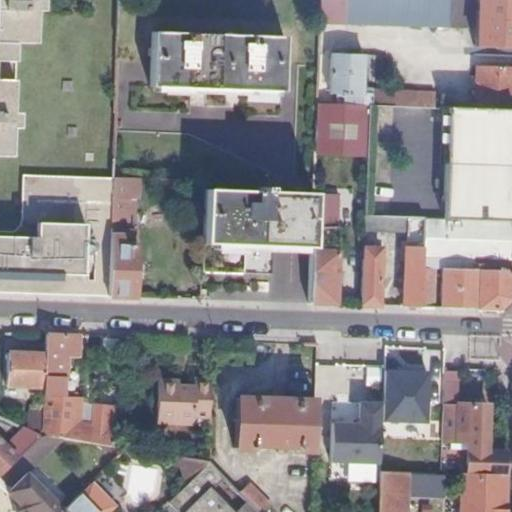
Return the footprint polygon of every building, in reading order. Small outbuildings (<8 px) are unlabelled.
[(106,298),(112,181),(22,178),(20,226),(13,234),(0,233),(0,158),(11,159),(12,130),(19,131),(20,114),(13,113),(15,45),(37,46),(38,13),(44,13),(44,0),(0,0),(0,294),(10,295),(106,298)] [(347,25),(348,0),(319,0),(320,25),(347,25)] [(511,0),(348,0),(347,25),(476,29),(475,47),(511,48),(511,0)] [(283,38),(152,33),(150,88),(282,93),(283,38)] [(343,95),(343,105),(369,106),(395,106),(434,107),(434,92),(363,90),(364,54),(331,53),(330,95),(343,95)] [(511,65),(478,64),(476,108),(511,109),(511,65)] [(343,105),(317,104),(315,155),(367,156),(369,106),(343,105)] [(511,180),(511,109),(476,108),(444,107),(442,200),(511,201),(511,180)] [(137,179),(112,178),(112,181),(106,298),(135,299),(137,245),(135,245),(137,179)] [(324,183),(315,183),(314,193),(323,193),(324,183)] [(260,193),(203,191),(200,272),(271,273),(271,248),(312,250),(314,207),(314,195),(268,193),(268,189),(261,188),(260,193)] [(511,220),(511,201),(442,200),(442,219),(511,220)] [(310,304),(337,305),(338,251),(325,251),(326,207),(314,207),(312,250),(310,304)] [(423,256),(424,218),(392,217),(365,216),(364,240),(407,242),(404,307),(421,308),(422,268),(423,256)] [(511,259),(511,220),(442,219),(424,218),(423,256),(467,258),(473,258),(511,259)] [(363,306),(380,306),(382,249),(364,248),(363,306)] [(511,298),(511,273),(511,265),(486,265),(485,270),(473,270),(473,258),(467,258),(466,269),(442,268),(441,309),(473,310),(500,311),(511,298)] [(421,308),(434,308),(436,268),(422,268),(421,308)] [(66,336),(46,336),(46,356),(45,379),(66,380),(68,380),(69,357),(79,357),(80,337),(66,336)] [(254,343),(214,341),(213,371),(219,371),(220,366),(253,367),(254,343)] [(408,348),(386,347),(385,367),(383,405),(381,465),(381,472),(388,472),(388,467),(407,467),(408,424),(402,424),(403,353),(408,354),(408,348)] [(424,349),(414,349),(413,364),(424,364),(424,349)] [(45,379),(46,356),(9,354),(8,387),(44,389),(45,379)] [(118,390),(120,357),(105,357),(105,371),(111,371),(111,379),(108,379),(108,389),(118,390)] [(44,389),(44,397),(65,398),(66,380),(45,379),(44,389)] [(211,419),(213,381),(196,379),(195,387),(181,386),(181,382),(160,382),(158,423),(196,425),(196,418),(211,419)] [(44,397),(42,436),(63,439),(116,448),(117,408),(95,408),(95,427),(80,426),(81,399),(78,398),(65,398),(44,397)] [(314,453),(316,402),(238,399),(236,450),(252,451),(255,447),(279,447),(279,453),(284,453),(284,448),(296,448),(299,452),(314,453)] [(381,465),(383,405),(360,404),(360,421),(355,426),(333,425),(332,464),(381,465)] [(458,408),(443,407),(442,424),(488,426),(488,407),(459,405),(458,408)] [(443,425),(442,442),(453,442),(453,435),(470,435),(468,475),(506,476),(507,453),(487,453),(488,426),(443,425)] [(63,439),(42,436),(18,460),(0,477),(0,485),(8,493),(28,474),(63,439)] [(0,477),(18,460),(0,440),(0,477)] [(187,485),(210,463),(178,458),(187,485)] [(258,511),(250,503),(241,511),(235,511),(212,488),(224,477),(210,463),(187,485),(170,503),(169,504),(176,511),(258,511)] [(408,473),(388,472),(381,472),(379,511),(504,511),(506,476),(468,475),(463,475),(462,492),(455,492),(455,498),(462,498),(461,511),(407,511),(408,493),(408,473)] [(441,474),(408,473),(408,493),(443,495),(441,474)] [(59,505),(28,474),(8,493),(21,507),(16,511),(63,511),(76,500),(69,494),(59,505)] [(76,500),(63,511),(111,511),(112,511),(117,507),(93,483),(93,484),(76,500)] [(250,503),(258,511),(266,511),(272,507),(251,485),(241,495),(250,503)]
